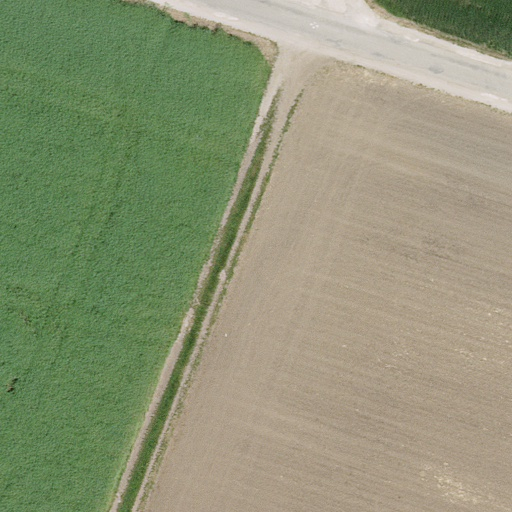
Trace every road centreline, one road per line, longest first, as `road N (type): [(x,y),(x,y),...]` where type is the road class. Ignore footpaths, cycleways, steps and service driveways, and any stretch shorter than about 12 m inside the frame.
road 1 (track): [(324,0),(122,511)]
road 2 (unclassified): [(226,0),(511,89)]
